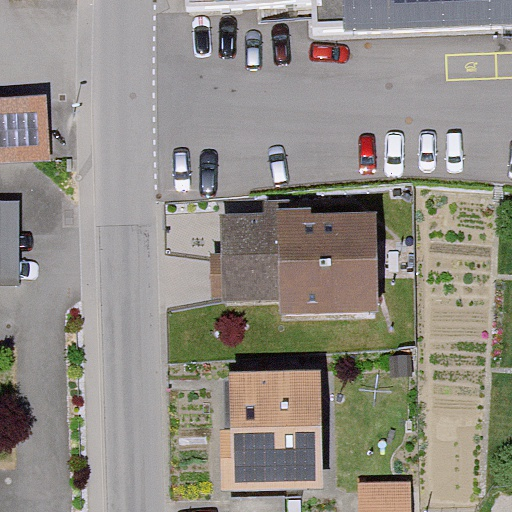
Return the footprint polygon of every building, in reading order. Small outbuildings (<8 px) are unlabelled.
[(511,0),(312,0),(314,30),(511,24),(511,0)] [(49,96),(0,99),(0,156),(53,153),(49,96)] [(0,281),(25,281),(23,201),(0,201),(0,281)] [(358,328),(358,228),(295,229),(295,224),(209,224),(210,312),(259,311),(259,328),(358,328)] [(320,490),(318,369),(230,370),(231,442),(222,442),(222,491),(320,490)] [(405,511),(405,491),(349,492),(349,511),(405,511)]
